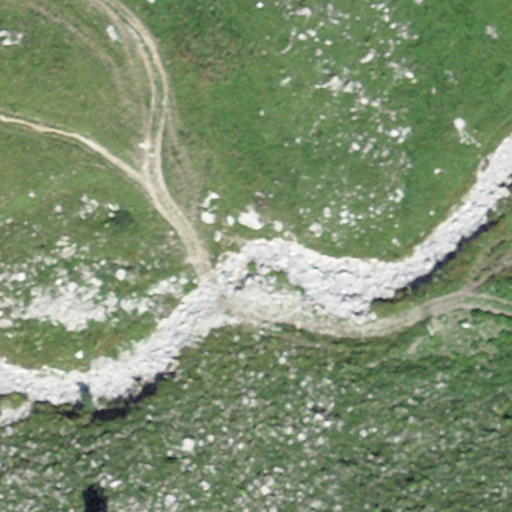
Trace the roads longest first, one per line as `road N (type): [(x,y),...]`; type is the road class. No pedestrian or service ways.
road 1 (track): [(154,185),(193,227),(300,270),(364,321),(392,321),(456,295),(511,307)]
road 2 (track): [(105,0),(146,38),(156,73),(154,185)]
